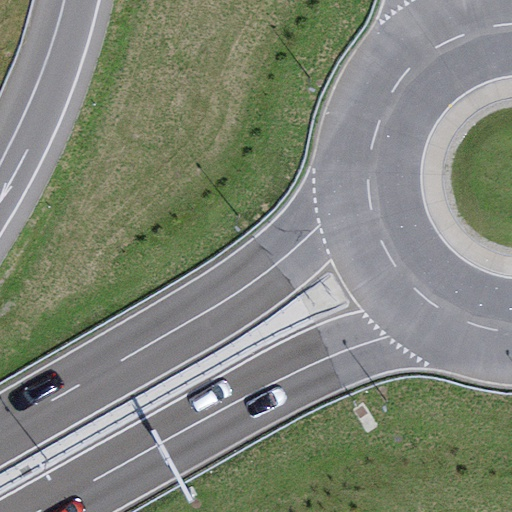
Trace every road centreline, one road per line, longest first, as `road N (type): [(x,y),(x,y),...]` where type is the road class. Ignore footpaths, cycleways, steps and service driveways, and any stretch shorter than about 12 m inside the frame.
road 1 (primary): [(42,511),(313,364),(456,318)]
road 2 (primary): [(364,172),(310,232),(240,289),(0,429)]
road 3 (motorway): [(78,0),(40,113),(0,191)]
road 4 (primary): [(364,172),(381,247),(412,289),(456,318)]
road 5 (primary): [(425,53),(381,105),(364,172)]
